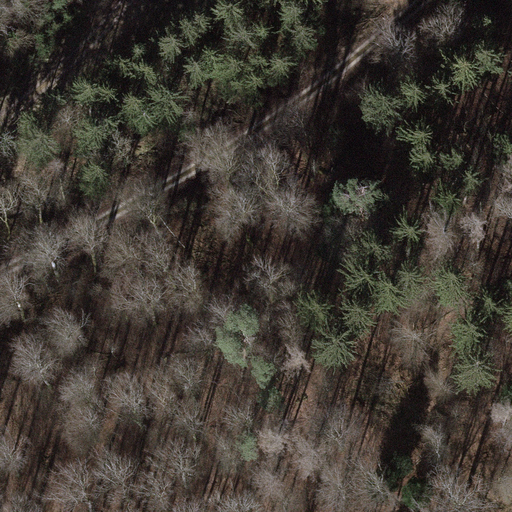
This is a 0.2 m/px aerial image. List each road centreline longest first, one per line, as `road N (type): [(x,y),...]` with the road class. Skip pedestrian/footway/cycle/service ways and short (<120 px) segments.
road 1 (track): [(0,272),(317,98),(434,0)]
road 2 (track): [(135,0),(0,129)]
